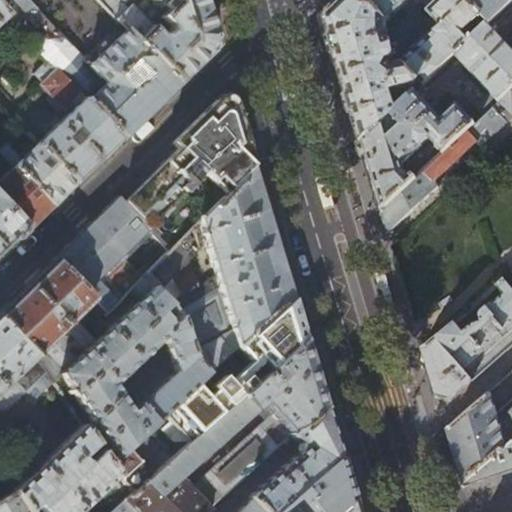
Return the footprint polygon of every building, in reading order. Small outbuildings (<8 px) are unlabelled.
[(27,0),(0,0),(0,3),(3,0),(13,0),(25,13),(13,23),(48,61),(85,102),(119,137),(170,88),(175,83),(135,40),(125,29),(87,65),(27,0)] [(98,0),(125,29),(135,40),(148,28),(159,17),(177,0),(98,0)] [(211,37),(200,0),(177,0),(159,17),(170,29),(166,32),(163,29),(159,33),(162,36),(159,39),(148,28),(135,40),(175,83),(191,67),(207,52),(211,37)] [(487,23),(468,3),(465,0),(342,0),(324,18),(335,55),(338,64),(361,143),(413,93),(454,55),(485,26),(487,23)] [(511,0),(470,0),(468,3),(487,23),(511,0)] [(511,88),(511,54),(485,26),(454,55),(490,95),(475,109),(465,99),(440,121),(413,93),(361,143),(369,169),(381,212),(511,88)] [(75,180),(119,137),(85,102),(48,61),(33,75),(41,83),(36,87),(60,113),(65,108),(69,112),(59,122),(55,118),(42,130),(46,134),(36,143),(72,183),(75,180)] [(511,117),(511,88),(381,212),(384,220),(388,234),(408,214),(442,183),(481,147),(511,119),(511,117)] [(164,161),(121,203),(150,233),(167,251),(251,167),(243,141),(230,98),(220,97),(171,144),(176,150),(164,161)] [(0,148),(0,155),(11,167),(48,206),(69,186),(72,183),(36,143),(18,160),(4,145),(0,148)] [(11,167),(0,178),(0,203),(23,227),(25,229),(44,210),(48,206),(11,167)] [(167,298),(163,302),(166,306),(176,315),(177,320),(190,359),(205,375),(234,349),(289,298),(276,254),(251,167),(167,251),(142,276),(139,279),(155,295),(161,289),(160,288),(170,277),(181,296),(171,302),(167,298)] [(112,201),(90,223),(121,256),(125,259),(150,233),(121,203),(116,197),(112,201)] [(0,203),(0,249),(5,245),(23,227),(0,203)] [(81,231),(51,260),(89,300),(91,298),(106,312),(118,301),(115,297),(115,296),(112,292),(109,294),(101,285),(103,283),(99,278),(121,256),(90,223),(81,231)] [(115,297),(118,301),(126,292),(139,279),(142,276),(125,259),(121,256),(99,278),(103,283),(101,285),(109,294),(112,292),(115,296),(115,297)] [(52,383),(60,376),(89,421),(81,426),(93,445),(99,453),(107,466),(125,449),(167,411),(194,386),(205,375),(190,359),(177,320),(172,325),(166,318),(164,320),(159,314),(166,306),(163,302),(155,295),(139,279),(126,292),(136,302),(94,341),(71,317),(89,300),(51,260),(42,269),(0,310),(0,323),(42,368),(52,383)] [(511,345),(511,293),(503,284),(423,351),(428,369),(436,397),(450,400),(462,390),(511,345)] [(301,336),(289,298),(234,349),(247,363),(254,357),(267,371),(303,339),(301,336)] [(42,368),(0,323),(0,410),(3,414),(33,384),(42,393),(53,384),(52,383),(42,368)] [(289,437),(322,407),(309,362),(303,339),(267,371),(250,387),(242,394),(238,398),(191,440),(170,459),(132,494),(123,502),(133,511),(207,511),(208,511),(206,510),(189,490),(178,479),(253,411),(264,422),(282,440),(287,435),(289,437)] [(511,371),(446,430),(453,453),(463,486),(511,442),(511,371)] [(221,378),(209,388),(213,393),(205,399),(194,386),(167,411),(191,440),(238,398),(221,378)] [(243,378),(235,385),(242,394),(250,387),(243,378)] [(329,431),(322,407),(289,437),(300,449),(244,498),(246,500),(234,511),(271,511),(336,454),(329,431)] [(282,440),(264,422),(189,490),(206,510),(282,440)] [(78,459),(93,445),(81,426),(6,486),(12,492),(24,511),(26,511),(33,506),(38,511),(77,511),(116,477),(132,494),(170,459),(162,449),(142,468),(125,449),(107,466),(99,453),(88,462),(85,459),(80,463),(78,459)] [(495,477),(511,470),(511,442),(463,486),(465,487),(495,477)] [(23,511),(24,511),(12,492),(0,499),(0,511),(23,511)] [(352,511),(349,499),(334,511),(352,511)]
